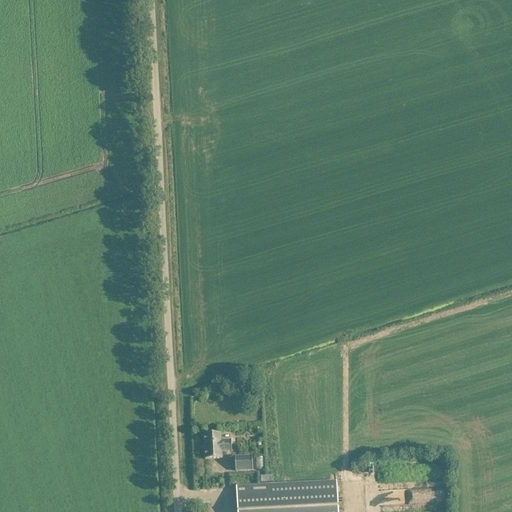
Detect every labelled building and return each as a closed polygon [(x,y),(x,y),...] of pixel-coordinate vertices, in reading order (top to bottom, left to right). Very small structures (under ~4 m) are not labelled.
[(209,435),(203,435),(205,460),(222,459),(221,451),(231,451),(231,441),(221,441),(220,434),(215,434),(215,433),(209,433),(209,435)] [(236,471),(252,470),(251,456),(235,457),(236,471)] [(265,468),(264,457),(257,457),(258,469),(265,468)] [(438,478),(439,467),(422,466),(422,477),(438,478)] [(338,511),(337,482),(246,487),(236,487),(237,511),(338,511)]
